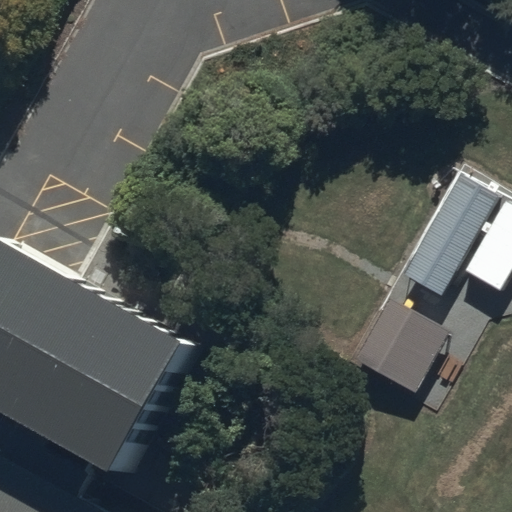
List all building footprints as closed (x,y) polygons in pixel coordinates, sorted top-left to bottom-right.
[(503,194),(462,171),(405,273),(446,296),(503,194)] [(511,275),(511,203),(510,202),(470,270),(504,289),(511,275)] [(25,232),(0,275),(0,400),(147,484),(226,347),(25,232)] [(451,331),(393,297),(359,354),(417,388),(451,331)] [(115,511),(2,451),(0,455),(0,511),(115,511)]
